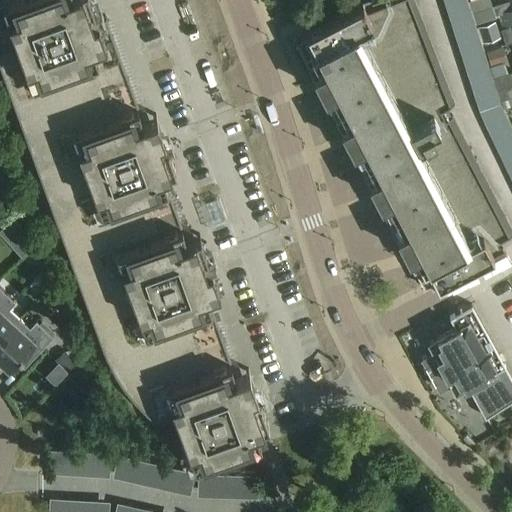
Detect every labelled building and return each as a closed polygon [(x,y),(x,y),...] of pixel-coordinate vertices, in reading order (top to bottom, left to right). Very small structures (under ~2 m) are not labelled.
[(0,65),(106,355),(114,372),(123,385),(133,398),(146,412),(157,421),(176,414),(195,466),(260,442),(255,428),(268,423),(249,369),(236,374),(221,333),(206,293),(219,288),(200,234),(187,239),(175,206),(163,173),(176,168),(156,114),(143,119),(128,77),(106,16),(98,18),(91,0),(6,0),(3,2),(6,13),(0,14),(0,65)] [(309,35),(304,38),(320,69),(314,72),(325,94),(331,91),(347,123),(342,125),(353,147),(359,144),(375,176),(370,179),(377,193),(381,201),(387,198),(403,229),(397,232),(408,254),(414,251),(430,282),(436,280),(438,284),(505,249),(500,240),(511,233),(511,229),(493,193),(452,115),(445,119),(441,110),(454,103),(414,0),(391,0),(366,10),(363,3),(307,32),(309,35)] [(471,0),(468,1),(472,11),(491,5),(489,0),(471,0)] [(491,5),(472,11),(476,23),(495,17),(491,5)] [(511,24),(511,27),(511,8),(499,13),(504,27),(511,24)] [(495,22),(478,27),(483,42),(500,37),(495,22)] [(487,52),(491,66),(507,61),(502,47),(487,52)] [(497,89),(511,83),(511,72),(493,78),(497,89)] [(511,83),(497,89),(501,100),(511,97),(511,96),(511,83)] [(511,98),(511,97),(501,100),(504,108),(511,105),(511,98)] [(0,176),(7,171),(8,170),(4,161),(2,157),(0,158),(0,176)] [(6,181),(1,181),(0,181),(0,192),(4,193),(8,190),(8,185),(6,181)] [(0,338),(20,317),(10,308),(16,301),(0,286),(0,338)] [(434,351),(423,357),(440,388),(451,382),(456,391),(468,385),(486,417),(511,398),(511,376),(472,304),(450,316),(456,327),(429,341),(434,351)] [(20,317),(0,338),(0,358),(9,366),(16,359),(28,345),(37,354),(53,336),(51,334),(40,323),(36,320),(30,327),(20,317)] [(67,353),(58,361),(67,370),(76,361),(67,353)] [(55,469),(117,470),(117,447),(56,446),(55,469)] [(266,491),(266,468),(204,468),(204,491),(266,491)] [(114,511),(115,495),(55,494),(54,511),(114,511)] [(181,511),(182,509),(123,498),(120,511),(181,511)]
